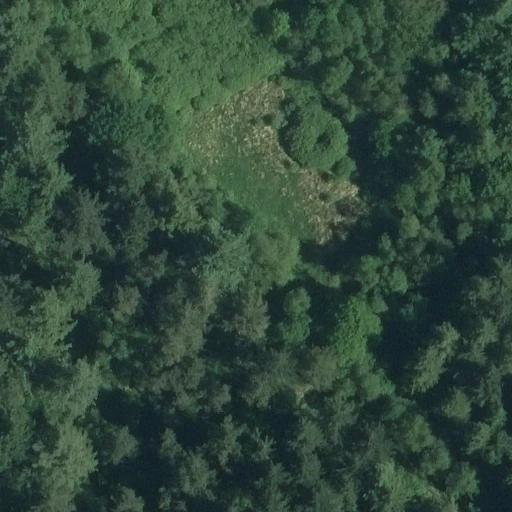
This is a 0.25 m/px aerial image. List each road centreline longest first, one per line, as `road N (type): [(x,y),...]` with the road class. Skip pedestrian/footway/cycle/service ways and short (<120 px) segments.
road 1 (track): [(1,0),(331,374)]
road 2 (track): [(511,211),(331,374)]
road 3 (track): [(331,374),(183,511)]
road 4 (track): [(331,374),(456,511)]
